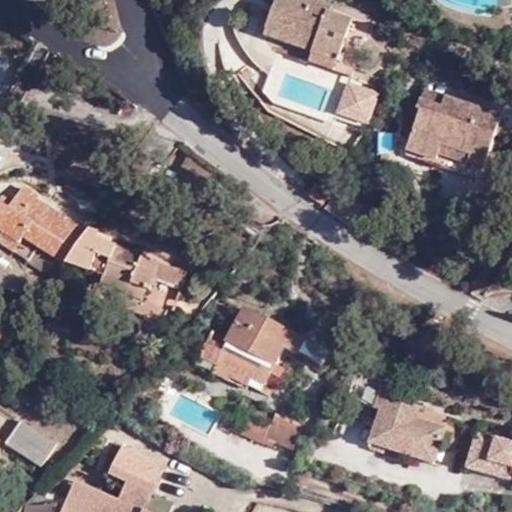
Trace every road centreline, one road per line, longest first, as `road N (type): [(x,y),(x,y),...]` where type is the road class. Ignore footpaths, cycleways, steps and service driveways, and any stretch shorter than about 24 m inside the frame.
road 1 (residential): [(183,110),(340,231),(511,332)]
road 2 (unclassified): [(12,0),(183,110)]
